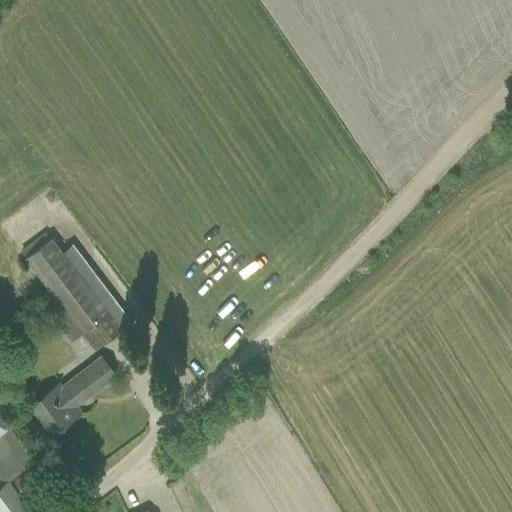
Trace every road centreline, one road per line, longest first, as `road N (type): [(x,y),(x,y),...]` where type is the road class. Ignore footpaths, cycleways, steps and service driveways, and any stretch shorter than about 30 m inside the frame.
road 1 (track): [(511,82),(204,396)]
road 2 (unclassified): [(54,511),(204,396)]
